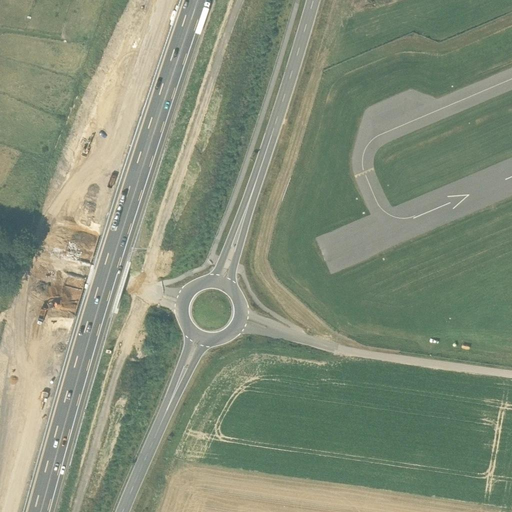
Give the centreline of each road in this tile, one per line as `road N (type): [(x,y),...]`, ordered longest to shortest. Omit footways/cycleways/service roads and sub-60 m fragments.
road 1 (motorway): [(36,511),(101,271),(190,0)]
road 2 (motorway): [(161,0),(10,511)]
road 3 (tertiary): [(237,238),(313,0)]
road 4 (unclassified): [(303,340),(511,376)]
road 5 (track): [(0,248),(151,294)]
road 6 (tertiary): [(182,377),(123,511)]
